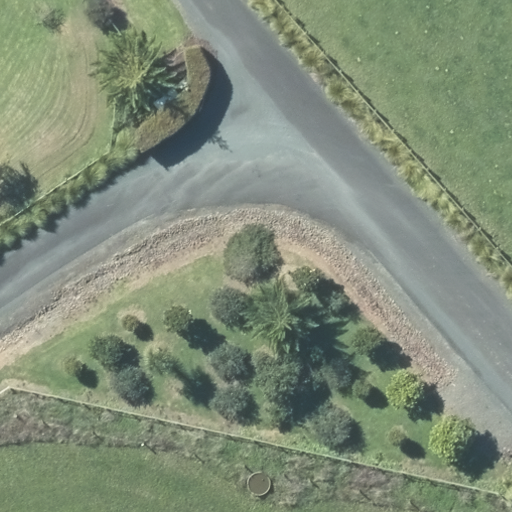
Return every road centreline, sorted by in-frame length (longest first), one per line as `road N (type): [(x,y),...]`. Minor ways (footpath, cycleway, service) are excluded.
road 1 (residential): [(511,356),(283,96)]
road 2 (residential): [(283,96),(0,284)]
road 3 (residential): [(283,96),(207,0)]
